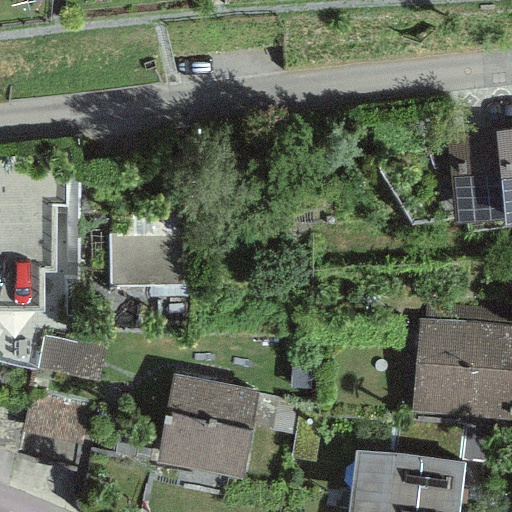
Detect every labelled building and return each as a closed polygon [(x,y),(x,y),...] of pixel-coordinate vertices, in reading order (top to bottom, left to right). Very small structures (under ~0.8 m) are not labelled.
[(467,234),(511,227),(511,129),(446,136),(454,224),(464,222),(467,234)] [(64,157),(0,160),(0,311),(40,312),(41,271),(53,272),(52,208),(65,208),(64,157)] [(184,234),(108,235),(108,285),(184,285),(184,234)] [(417,318),(411,413),(511,419),(511,309),(424,303),(423,318),(417,318)] [(259,391),(172,374),(155,464),(242,481),(259,391)] [(458,511),(465,464),(355,450),(346,511),(458,511)]
